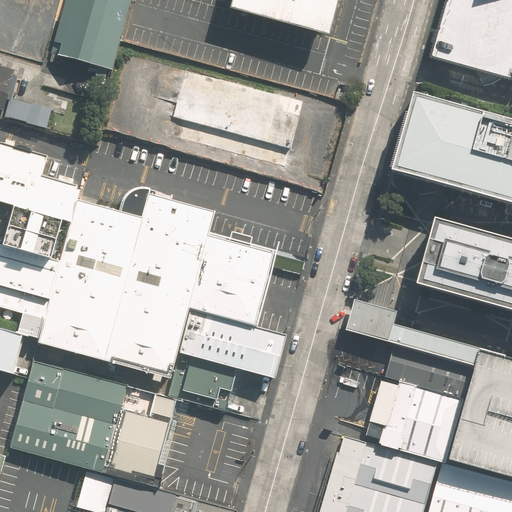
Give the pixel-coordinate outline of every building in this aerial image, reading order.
[(108,67),(126,0),(63,0),(52,41),(62,43),(59,54),(108,67)] [(230,0),(226,17),(323,44),(335,0),(230,0)] [(511,0),(447,0),(431,60),(511,82),(511,0)] [(17,74),(0,69),(0,110),(7,113),(17,74)] [(270,109),(153,79),(141,125),(258,155),(270,109)] [(511,121),(416,94),(394,173),(511,206),(511,121)] [(86,103),(75,100),(68,123),(79,127),(86,103)] [(0,142),(0,201),(12,205),(71,221),(75,200),(79,186),(41,176),(46,156),(0,142)] [(252,325),(271,252),(207,235),(213,212),(147,195),(148,189),(143,189),(135,189),(130,191),(126,194),(122,199),(120,210),(75,200),(71,221),(60,260),(49,298),(37,342),(169,377),(187,308),(190,308),(252,325)] [(12,205),(1,244),(60,260),(71,221),(12,205)] [(511,241),(438,221),(419,286),(511,311),(511,241)] [(0,285),(49,298),(60,260),(1,244),(0,243),(0,285)] [(37,338),(49,298),(0,285),(0,328),(21,334),(37,338)] [(349,333),(389,343),(394,325),(397,313),(357,302),(349,333)] [(190,308),(179,353),(236,368),(274,378),(286,334),(252,325),(190,308)] [(480,350),(394,325),(389,343),(475,367),(480,350)] [(0,328),(0,369),(11,373),(21,334),(0,328)] [(386,376),(464,398),(473,370),(394,350),(386,376)] [(511,359),(480,350),(475,367),(450,463),(511,479),(511,359)] [(167,394),(224,410),(236,368),(179,353),(167,394)] [(126,386),(34,361),(10,447),(101,471),(105,456),(154,469),(169,412),(122,399),(126,386)] [(446,463),(464,398),(386,376),(369,434),(381,437),(379,445),(446,463)] [(318,511),(423,511),(437,462),(345,436),(340,453),(335,452),(318,511)] [(511,511),(511,481),(442,463),(429,511),(511,511)] [(115,477),(104,511),(231,511),(233,509),(115,477)]
